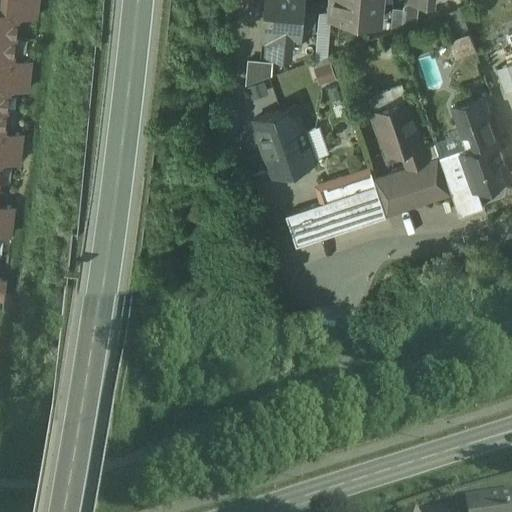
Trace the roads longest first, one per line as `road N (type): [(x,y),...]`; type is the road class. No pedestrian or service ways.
road 1 (primary): [(137,0),(64,511)]
road 2 (tertiary): [(511,428),(232,511)]
road 3 (unclassified): [(511,237),(389,246),(326,292)]
